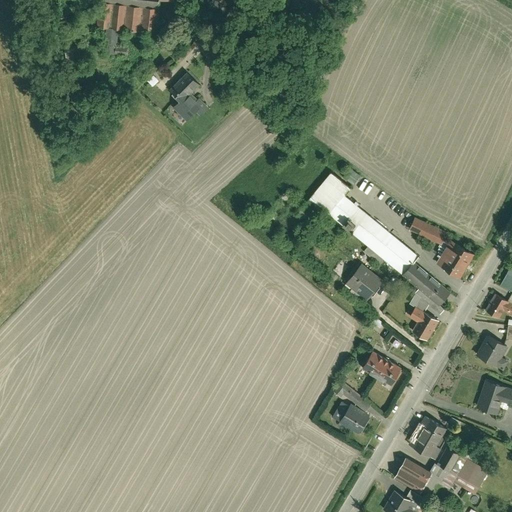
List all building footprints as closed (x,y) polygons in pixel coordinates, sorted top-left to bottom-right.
[(134,0),(102,0),(100,21),(108,22),(123,24),(160,28),(163,3),(134,0)] [(123,24),(108,22),(107,39),(122,41),(123,24)] [(204,79),(191,66),(174,82),(181,90),(173,98),(183,108),(188,113),(191,116),(207,100),(195,88),(204,79)] [(188,113),(183,108),(178,112),(183,118),(188,113)] [(327,203),(407,268),(419,253),(422,249),(350,189),(355,183),(336,167),(314,193),(311,197),(323,207),(327,203)] [(421,210),(414,223),(446,238),(452,225),(432,216),(421,210)] [(464,271),(479,247),(455,232),(440,256),(464,271)] [(419,253),(407,268),(432,289),(444,298),(456,284),(419,253)] [(365,256),(349,275),(372,294),(388,274),(365,256)] [(511,271),(509,270),(502,284),(511,289),(511,271)] [(511,294),(498,287),(489,302),(502,310),(506,304),(511,307),(511,294)] [(449,303),(444,298),(432,289),(428,294),(433,298),(444,308),(449,303)] [(419,300),(429,305),(433,298),(428,294),(424,292),(419,300)] [(433,334),(444,314),(429,305),(419,300),(413,311),(421,316),(416,325),(433,334)] [(511,339),(511,338),(490,327),(479,348),(502,359),(511,339)] [(376,344),(366,361),(396,379),(407,362),(384,348),(376,344)] [(511,380),(488,372),(479,401),(504,409),(508,396),(511,397),(511,380)] [(371,403),(377,395),(347,373),(339,384),(345,389),(347,386),(371,403)] [(355,396),(343,414),(362,426),(374,407),(355,396)] [(454,423),(428,409),(412,438),(438,452),(454,423)] [(464,447),(451,440),(442,457),(450,461),(455,464),(464,447)] [(493,463),(464,447),(455,464),(462,468),(458,476),(479,488),(493,463)] [(404,459),(430,475),(436,465),(410,449),(404,459)] [(404,459),(397,470),(424,486),(430,475),(404,459)] [(458,476),(462,468),(455,464),(450,461),(442,476),(454,483),(458,476)] [(417,491),(399,481),(386,503),(401,511),(416,511),(420,506),(412,501),(417,491)]
